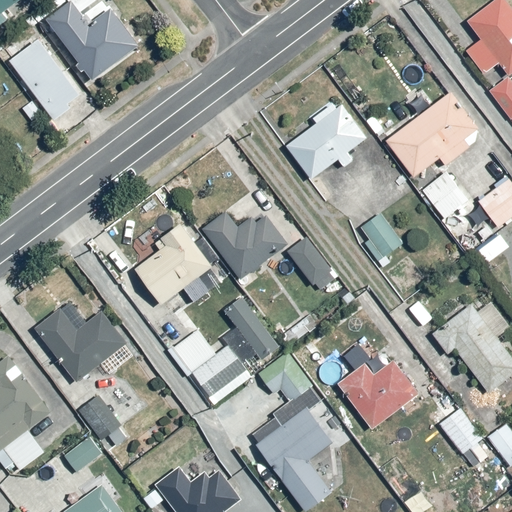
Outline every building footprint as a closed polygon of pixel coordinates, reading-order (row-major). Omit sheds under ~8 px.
[(0,0),(0,12),(16,0),(0,0)] [(67,0),(44,19),(93,81),(141,42),(106,0),(67,0)] [(499,62),(509,74),(511,71),(511,7),(506,0),(490,0),(466,18),(481,38),(465,50),(483,74),(499,62)] [(79,92),(39,38),(10,60),(53,118),(68,107),(65,102),(79,92)] [(511,82),(507,76),(487,89),(511,125),(511,82)] [(478,126),(451,90),(386,139),(413,175),(439,156),(445,164),(469,145),(463,138),(478,126)] [(365,136),(337,98),(312,116),(315,120),(284,143),(309,177),(337,157),(343,165),(352,158),(346,150),(365,136)] [(463,172),(453,179),(446,170),(422,188),(443,218),(468,199),(462,192),(472,185),(463,172)] [(511,215),(511,182),(507,177),(477,200),(498,226),(511,215)] [(239,228),(225,210),(202,227),(239,277),(286,242),(263,211),(239,228)] [(358,228),(367,239),(362,242),(376,262),(383,257),(404,242),(381,211),(358,228)] [(212,264),(177,220),(161,233),(167,240),(133,266),(161,302),(182,286),(195,302),(209,291),(198,275),(212,264)] [(508,246),(497,231),(475,248),(485,263),(508,246)] [(337,276),(304,235),(285,251),(318,291),(337,276)] [(280,347),(242,294),(225,306),(249,338),(264,359),(280,347)] [(85,322),(69,300),(34,327),(76,381),(100,362),(109,373),(134,354),(100,310),(85,322)] [(492,301),(477,313),(470,303),(432,332),(446,350),(452,345),(488,391),(511,371),(511,357),(497,338),(511,326),(492,301)] [(209,345),(196,327),(168,348),(186,372),(189,370),(210,397),(247,369),(222,336),(209,345)] [(0,459),(5,466),(13,461),(20,470),(44,452),(29,431),(35,426),(58,410),(16,352),(0,330),(0,459)] [(334,365),(343,376),(336,381),(371,428),(419,392),(393,358),(386,363),(382,357),(363,332),(335,352),(341,360),(334,365)] [(321,399),(287,351),(258,372),(274,393),(280,388),(291,403),(249,433),(303,510),(329,491),(306,458),(330,441),(308,409),(321,399)] [(130,436),(121,423),(101,392),(78,407),(88,423),(98,438),(108,432),(117,445),(130,436)] [(482,437),(459,407),(440,422),(462,452),(482,437)] [(511,464),(511,431),(506,423),(488,436),(510,465),(511,464)] [(89,433),(63,453),(78,472),(103,452),(89,433)] [(189,479),(179,465),(155,484),(176,511),(221,511),(240,498),(218,470),(208,477),(202,469),(189,479)] [(105,477),(100,480),(96,474),(80,486),(87,496),(64,511),(122,511),(112,497),(116,493),(105,477)]
